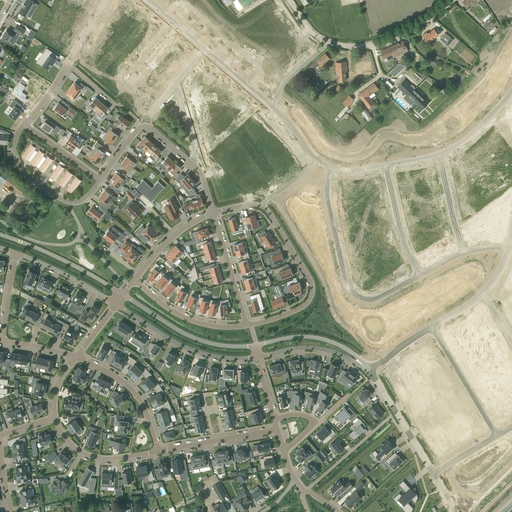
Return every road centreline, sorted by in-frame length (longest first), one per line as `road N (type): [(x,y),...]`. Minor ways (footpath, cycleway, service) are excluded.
road 1 (residential): [(213,212),(260,205),(311,282),(309,301),(245,326)]
road 2 (residential): [(332,168),(325,194),(347,287),(369,300),(421,274)]
road 3 (unclassified): [(450,0),(419,23),(355,45),(317,37),(288,0)]
road 4 (residential): [(204,48),(332,168)]
road 5 (residential): [(115,306),(205,354),(255,356)]
road 6 (residential): [(24,123),(15,144),(20,170),(63,202),(79,200),(101,179)]
road 7 (residential): [(253,345),(208,343),(123,296)]
road 8 (residential): [(123,296),(0,235)]
road 9 (residential): [(155,451),(132,392),(75,357)]
road 10 (residential): [(495,436),(430,328)]
road 11 (residential): [(245,326),(180,315),(134,279)]
road 12 (residential): [(155,451),(93,457),(70,444),(54,418)]
